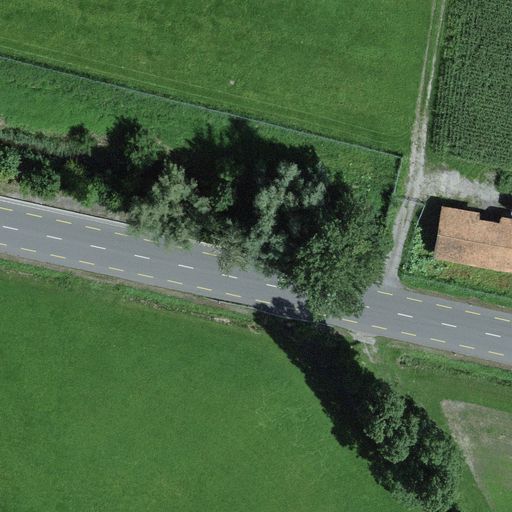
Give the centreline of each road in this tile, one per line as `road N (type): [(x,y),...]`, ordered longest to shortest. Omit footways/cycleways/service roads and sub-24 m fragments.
road 1 (primary): [(0,227),(511,339)]
road 2 (track): [(381,310),(418,149),(440,0)]
